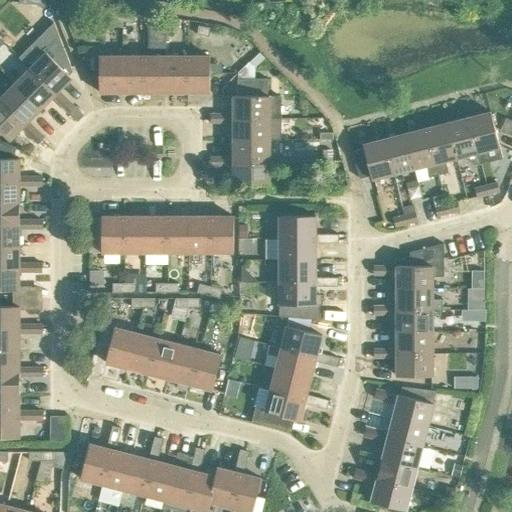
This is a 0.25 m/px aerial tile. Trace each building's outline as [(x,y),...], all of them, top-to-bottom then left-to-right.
[(110,19),(122,21),(123,13),(112,11),(110,19)] [(123,13),(122,21),(133,23),(135,15),(123,13)] [(154,27),(165,29),(167,20),(155,18),(154,27)] [(167,20),(165,29),(176,31),(178,22),(167,20)] [(72,71),(53,22),(19,56),(30,68),(56,93),(59,90),(71,77),(69,75),(72,71)] [(197,34),(208,36),(210,28),(198,26),(197,34)] [(122,92),(122,56),(99,56),(99,74),(99,92),(122,92)] [(143,56),(122,56),(122,92),(143,92),(143,56)] [(165,56),(143,56),(143,92),(165,92),(165,56)] [(187,56),(165,56),(165,92),(187,92),(187,56)] [(209,56),(187,56),(187,92),(210,92),(209,74),(209,56)] [(237,74),(237,78),(255,78),(255,66),(250,62),(237,74)] [(15,83),(41,108),(52,97),(60,105),(67,98),(59,90),(56,93),(30,68),(15,83)] [(269,118),(279,118),(279,95),(269,95),(268,95),(268,78),(255,78),(237,78),(237,95),(233,95),(233,114),(233,118),(269,118)] [(22,127),(30,135),(36,129),(28,121),(41,108),(15,83),(0,97),(0,98),(25,124),(22,127)] [(0,130),(9,140),(22,127),(25,124),(0,98),(0,130)] [(67,98),(60,105),(68,113),(75,106),(67,98)] [(75,106),(68,113),(76,120),(82,114),(75,106)] [(490,112),(468,117),(480,164),(491,161),(488,150),(499,147),(490,112)] [(210,122),(222,122),(222,114),(210,114),(210,122)] [(233,140),(269,140),(279,140),(279,118),(269,118),(233,118),(233,114),(222,114),(222,122),(233,122),(233,140)] [(468,117),(448,122),(457,157),(467,155),(469,161),(475,165),(480,164),(468,117)] [(500,131),(511,135),(511,120),(505,118),(500,131)] [(448,122),(427,128),(439,174),(448,172),(445,160),(457,157),(448,122)] [(427,128),(406,133),(415,168),(425,165),(428,177),(439,174),(427,128)] [(36,129),(30,135),(38,143),(44,137),(36,129)] [(406,133),(384,139),(393,174),(415,168),(406,133)] [(359,178),(371,175),(372,179),(393,174),(384,139),(363,144),(364,148),(352,151),(359,178)] [(222,166),(233,166),(233,161),(269,161),(269,140),(233,140),(233,157),(222,157),(222,166)] [(0,180),(19,180),(19,176),(19,158),(15,158),(15,148),(0,141),(0,180)] [(322,161),(332,161),(332,150),(322,150),(322,161)] [(210,166),(222,166),(222,157),(210,157),(210,166)] [(233,161),(233,166),(233,184),(246,184),(257,184),(269,184),(269,161),(233,161)] [(0,180),(0,201),(19,202),(19,185),(31,185),(30,176),(19,176),(19,180),(0,180)] [(30,176),(31,185),(42,185),(42,176),(30,176)] [(497,182),(486,185),(488,194),(499,191),(497,182)] [(488,194),(486,185),(474,188),(476,197),(488,194)] [(0,223),(19,224),(19,228),(30,228),(30,219),(19,219),(19,202),(0,201),(0,223)] [(457,202),(446,204),(448,213),(459,210),(457,202)] [(448,213),(446,204),(435,207),(437,216),(448,213)] [(414,212),(412,205),(402,208),(404,215),(414,212)] [(414,212),(404,215),(406,224),(417,221),(415,212),(414,212)] [(279,215),(279,238),(315,238),(315,243),(326,243),(326,234),(315,234),(315,215),(279,215)] [(406,224),(404,215),(393,218),(395,226),(406,224)] [(101,252),(124,252),(124,216),(101,216),(101,217),(101,248),(101,252)] [(124,252),(145,252),(146,216),(124,216),(124,252)] [(145,252),(167,252),(167,216),(146,216),(145,252)] [(167,252),(189,252),(189,216),(167,216),(167,252)] [(189,252),(211,252),(211,216),(189,216),(189,252)] [(211,216),(211,252),(233,252),(233,217),(233,216),(211,216)] [(101,248),(101,217),(90,217),(90,249),(101,248)] [(30,219),(30,228),(42,228),(42,219),(30,219)] [(0,223),(0,245),(19,245),(19,228),(19,224),(0,223)] [(239,236),(247,236),(247,228),(239,228),(239,236)] [(338,234),(326,234),(326,243),(338,243),(338,234)] [(279,238),(279,260),(315,260),(315,243),(315,238),(279,238)] [(396,288),(432,288),(432,276),(443,276),(443,243),(409,252),(409,265),(396,265),(396,288)] [(0,245),(0,266),(19,267),(19,262),(19,245),(0,245)] [(279,260),(279,282),(315,282),(315,286),(326,286),(326,277),(315,277),(315,260),(279,260)] [(13,297),(23,297),(31,298),(31,286),(19,286),(19,271),(30,271),(30,262),(19,262),(19,267),(0,266),(0,289),(13,289),(13,297)] [(30,262),(30,271),(42,271),(42,262),(30,262)] [(373,265),(373,274),(385,274),(385,265),(373,265)] [(326,277),(326,286),(338,286),(338,277),(326,277)] [(315,282),(279,282),(279,304),(279,316),(311,319),(311,304),(315,304),(315,286),(315,282)] [(112,292),(124,292),(124,283),(112,283),(112,292)] [(124,283),(124,292),(136,292),(136,283),(124,283)] [(156,292),(167,292),(167,283),(156,283),(156,292)] [(167,283),(167,292),(179,292),(179,283),(167,283)] [(197,292),(208,295),(210,286),(199,283),(197,292)] [(210,286),(208,295),(219,298),(222,289),(210,286)] [(396,310),(432,310),(443,310),(443,299),(432,299),(432,288),(396,288),(396,305),(396,310)] [(468,288),(468,309),(484,309),(484,288),(468,288)] [(0,328),(19,328),(19,333),(30,333),(30,324),(19,324),(19,309),(23,309),(23,297),(13,297),(13,305),(0,305),(0,328)] [(131,307),(143,307),(143,298),(131,298),(131,307)] [(143,298),(143,307),(154,307),(154,298),(143,298)] [(176,307),(187,307),(187,298),(176,298),(176,307)] [(187,298),(187,307),(199,307),(199,298),(187,298)] [(209,310),(220,313),(223,305),(211,302),(209,310)] [(373,314),(385,314),(385,305),(373,305),(373,314)] [(396,331),(432,331),(432,310),(396,310),(396,305),(385,305),(385,314),(396,314),(396,331)] [(473,310),(473,320),(484,320),(484,311),(484,310),(473,310)] [(30,324),(30,333),(42,332),(42,324),(30,324)] [(286,326),(281,347),(316,356),(315,361),(326,363),(328,355),(317,352),(321,334),(286,326)] [(105,362),(127,367),(136,332),(114,327),(105,362)] [(0,349),(19,350),(19,333),(19,328),(0,328),(0,349)] [(385,357),(396,357),(396,353),(442,353),(442,349),(432,349),(432,331),(396,331),(396,349),(385,349),(385,357)] [(127,367),(148,373),(157,338),(136,332),(127,367)] [(148,373),(169,378),(178,343),(157,338),(148,373)] [(169,378),(190,384),(199,349),(178,343),(169,378)] [(252,346),(240,343),(237,355),(249,358),(252,346)] [(279,356),(275,368),(310,377),(315,361),(316,356),(281,347),(269,344),(267,353),(279,356)] [(0,349),(0,371),(19,371),(19,367),(19,350),(0,349)] [(199,349),(190,384),(212,389),(213,385),(221,354),(199,349)] [(373,357),(385,357),(385,349),(373,349),(373,357)] [(396,353),(396,357),(396,376),(432,376),(432,357),(442,357),(442,353),(396,353)] [(339,358),(328,355),(326,363),(337,366),(339,358)] [(0,371),(0,392),(19,393),(19,376),(30,376),(30,367),(19,367),(19,371),(0,371)] [(30,367),(30,376),(42,376),(42,367),(30,367)] [(275,368),(270,390),(305,399),(304,403),(315,405),(317,397),(306,394),(310,377),(275,368)] [(466,377),(466,388),(478,389),(478,377),(466,377)] [(392,416),(428,425),(433,403),(436,390),(402,386),(400,394),(398,394),(392,416)] [(374,397),(385,400),(387,391),(376,388),(374,397)] [(305,399),(270,390),(265,409),(255,407),(251,421),(287,430),(290,418),(299,420),(304,403),(305,399)] [(0,392),(0,414),(19,414),(19,419),(30,419),(30,410),(19,410),(19,393),(0,392)] [(317,397),(315,405),(326,408),(328,400),(317,397)] [(30,410),(30,419),(42,419),(42,410),(30,410)] [(19,414),(0,414),(0,437),(19,437),(19,419),(19,414)] [(387,437),(422,446),(428,425),(392,416),(388,432),(387,437)] [(49,417),(49,442),(64,442),(64,417),(49,417)] [(112,425),(109,436),(118,439),(121,427),(112,425)] [(364,436),(375,439),(377,430),(366,427),(364,436)] [(382,458),(417,467),(422,446),(387,437),(388,432),(377,430),(375,439),(386,441),(382,458)] [(80,478),(102,483),(111,448),(115,450),(118,439),(109,436),(107,447),(89,443),(80,478)] [(151,447),(160,450),(163,438),(154,436),(151,447)] [(123,489),(144,494),(153,459),(157,460),(160,450),(151,447),(148,458),(132,454),(123,489)] [(193,458),(202,460),(205,449),(196,447),(193,458)] [(102,483),(123,489),(132,454),(115,450),(111,448),(102,483)] [(237,460),(246,462),(249,451),(240,449),(237,460)] [(29,460),(40,460),(40,451),(29,451),(29,460)] [(40,451),(40,460),(52,460),(52,451),(40,451)] [(52,451),(52,460),(52,467),(62,467),(66,451),(52,451)] [(165,500),(186,505),(195,470),(199,471),(202,460),(193,458),(190,469),(174,465),(165,500)] [(364,480),(375,483),(376,478),(411,487),(417,467),(382,458),(377,475),(367,472),(364,480)] [(144,494),(165,500),(174,465),(157,460),(153,459),(144,494)] [(210,502),(231,508),(240,472),(243,473),(246,462),(237,460),(234,471),(217,467),(214,475),(216,476),(210,502)] [(451,475),(459,477),(462,465),(454,463),(451,475)] [(353,477),(364,480),(367,472),(355,469),(353,477)] [(208,511),(210,502),(216,476),(214,475),(199,471),(195,470),(186,505),(208,511)] [(240,472),(231,508),(247,511),(252,511),(256,497),(261,478),(243,473),(240,472)] [(376,478),(375,483),(370,501),(406,509),(411,487),(376,478)] [(456,490),(446,487),(443,496),(453,498),(456,490)] [(256,497),(252,511),(261,511),(265,499),(256,497)] [(451,506),(452,499),(445,497),(443,505),(451,506)]
